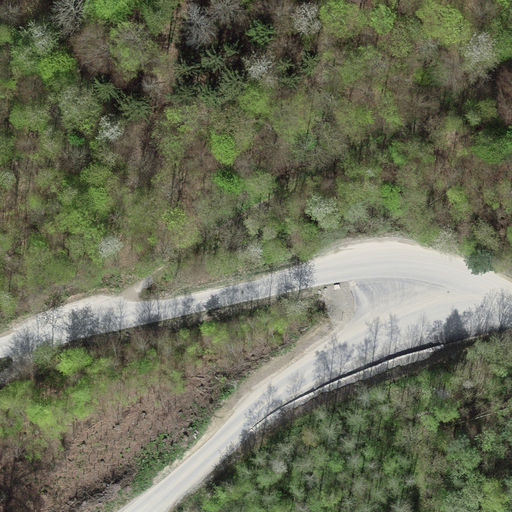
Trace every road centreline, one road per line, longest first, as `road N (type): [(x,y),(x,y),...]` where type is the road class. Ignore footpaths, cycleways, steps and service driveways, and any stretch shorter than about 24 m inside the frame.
road 1 (unclassified): [(511,300),(439,269),(357,266),(0,347)]
road 2 (track): [(94,323),(195,247),(393,142),(511,66)]
road 3 (track): [(139,511),(303,386),(488,287)]
